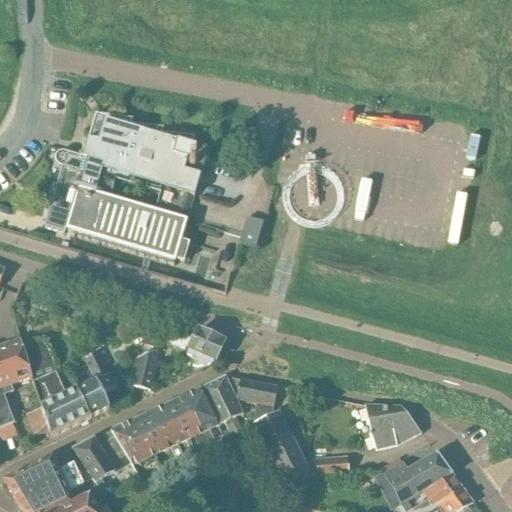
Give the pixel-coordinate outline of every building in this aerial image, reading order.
[(53,202),(45,230),(64,236),(70,237),(156,263),(174,268),(175,265),(176,260),(176,259),(184,261),(190,242),(182,240),(187,222),(179,220),(186,196),(194,199),(194,198),(200,177),(184,172),(187,160),(194,157),(197,147),(192,146),(194,138),(162,134),(163,129),(131,125),(133,120),(95,115),(86,147),(83,155),(83,158),(65,153),(59,154),(55,159),(56,166),(62,170),(54,197),(53,202)] [(239,245),(255,250),(263,224),(247,219),(239,245)] [(192,369),(196,370),(213,366),(215,364),(224,344),(198,331),(193,341),(167,334),(164,345),(188,352),(186,357),(196,361),(192,369)] [(0,431),(15,426),(4,398),(14,394),(12,388),(32,381),(23,348),(21,340),(0,347),(0,431)] [(44,342),(23,348),(32,381),(41,409),(40,410),(41,412),(49,435),(50,440),(51,439),(71,429),(89,420),(78,392),(66,398),(56,376),(58,375),(44,342)] [(130,389),(151,393),(160,351),(157,351),(136,360),(130,389)] [(94,384),(78,392),(89,420),(90,420),(109,411),(102,397),(115,391),(108,377),(98,354),(84,361),(94,384)] [(227,379),(210,387),(236,443),(237,444),(247,440),(239,423),(245,420),(237,403),(255,408),(253,420),(259,421),(273,414),(276,390),(227,379)] [(201,391),(198,392),(215,430),(218,429),(225,426),(229,435),(220,440),(224,448),(236,443),(210,387),(201,391)] [(198,392),(180,401),(208,456),(224,448),(220,440),(214,442),(210,433),(215,430),(198,392)] [(180,401),(163,409),(182,445),(188,443),(194,456),(189,458),(192,464),(208,456),(180,401)] [(365,408),(375,452),(398,447),(421,435),(402,410),(402,409),(365,408)] [(163,409),(146,417),(166,453),(170,451),(180,470),(192,464),(189,458),(185,460),(178,447),(182,445),(163,409)] [(41,412),(26,418),(33,441),(49,435),(41,412)] [(263,421),(252,426),(265,455),(294,443),(279,413),(272,417),(273,414),(259,421),(263,421)] [(143,418),(132,423),(152,460),(166,453),(146,417),(143,418)] [(111,433),(107,435),(128,469),(131,467),(133,470),(134,470),(133,468),(152,460),(132,423),(111,433)] [(89,444),(73,452),(79,461),(78,462),(86,473),(92,482),(95,486),(96,486),(100,491),(98,492),(101,498),(109,493),(102,482),(111,476),(113,475),(115,477),(128,469),(107,435),(103,437),(107,443),(98,449),(93,442),(89,444)] [(294,443),(265,455),(280,490),(310,476),(294,443)] [(383,476),(403,506),(407,504),(422,495),(451,477),(436,456),(407,473),(402,464),(383,476)] [(350,460),(313,461),(315,479),(350,479),(350,460)] [(50,462),(6,484),(16,500),(14,501),(16,506),(62,484),(86,473),(78,462),(56,474),(50,462)] [(62,484),(16,506),(20,511),(19,511),(58,511),(73,504),(72,504),(67,495),(92,482),(86,473),(62,484)] [(400,508),(402,511),(427,511),(462,491),(451,477),(422,495),(427,502),(412,511),(407,504),(403,506),(400,508)] [(427,511),(462,511),(472,506),(462,491),(427,511)] [(73,504),(58,511),(109,511),(107,507),(99,511),(98,511),(89,496),(88,497),(72,504),(73,504)]
